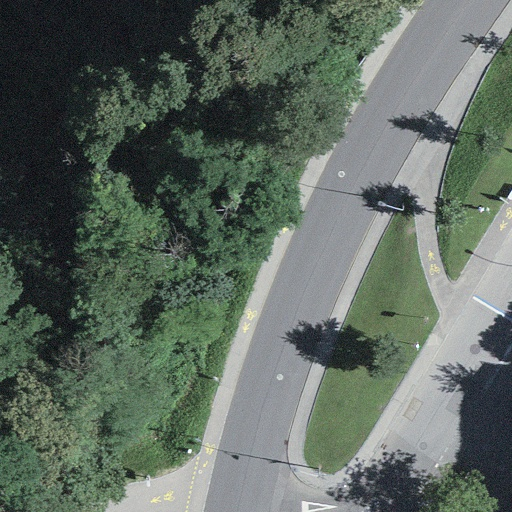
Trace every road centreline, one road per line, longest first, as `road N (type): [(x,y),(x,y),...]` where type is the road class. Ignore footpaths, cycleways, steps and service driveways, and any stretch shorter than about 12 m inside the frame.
road 1 (tertiary): [(233,511),(250,435),(315,259),(374,138),(467,0)]
road 2 (residential): [(365,511),(459,372)]
road 3 (residential): [(459,372),(496,476),(487,511)]
